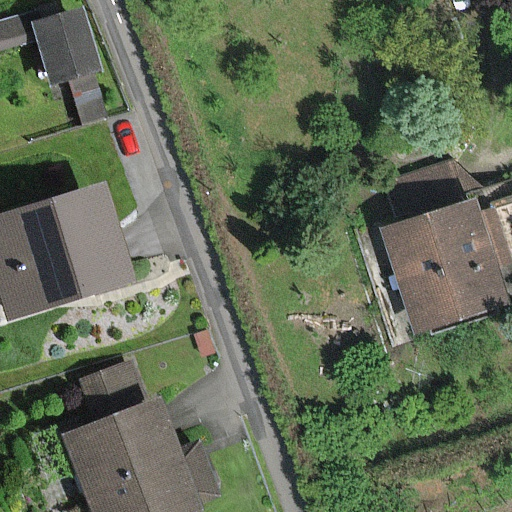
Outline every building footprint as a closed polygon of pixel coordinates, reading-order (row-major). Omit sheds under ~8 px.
[(82,23),(42,31),(44,43),(52,81),(78,75),(92,72),(82,23)] [(0,227),(0,261),(17,314),(134,282),(115,227),(105,197),(0,227)] [(511,288),(488,203),(391,230),(421,337),(511,312),(511,288)] [(86,416),(143,395),(128,351),(70,372),(86,416)] [(75,440),(99,511),(184,511),(190,510),(156,412),(75,440)]
